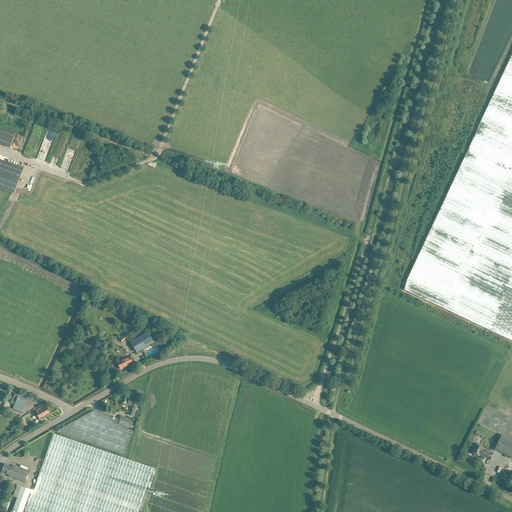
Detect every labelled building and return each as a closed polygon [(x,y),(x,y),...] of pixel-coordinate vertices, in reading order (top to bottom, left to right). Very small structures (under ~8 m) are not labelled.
[(511,340),(511,53),(408,277),(404,290),(511,340)] [(0,144),(10,148),(16,133),(0,127),(0,144)] [(0,187),(14,193),(23,169),(0,160),(0,187)] [(138,328),(135,324),(118,338),(121,342),(138,328)] [(137,353),(154,342),(148,332),(131,342),(137,353)] [(133,363),(130,357),(125,360),(124,359),(117,363),(120,369),(133,363)] [(28,399),(19,395),(13,408),(22,413),(28,399)] [(130,406),(128,415),(134,417),(139,402),(133,399),(132,401),(129,400),(127,405),(130,406)] [(50,413),(47,407),(40,411),(41,413),(37,415),(39,419),(50,413)] [(58,431),(124,454),(133,431),(118,425),(119,425),(130,428),(133,421),(121,417),(120,419),(94,410),(58,431)] [(34,491),(31,490),(22,511),(17,511),(13,511),(12,510),(11,511),(138,511),(154,469),(123,458),(53,434),(44,459),(34,491)] [(494,449),(511,457),(511,439),(501,435),(494,449)] [(491,453),(482,449),(483,447),(475,444),(473,448),(474,449),(472,453),(479,456),(479,455),(488,459),(491,453)] [(4,464),(1,472),(9,475),(8,476),(26,483),(30,472),(13,466),(12,467),(4,464)] [(17,511),(22,511),(31,490),(17,485),(13,496),(17,498),(13,511),(17,511)] [(6,511),(10,499),(6,497),(2,510),(6,511)]
